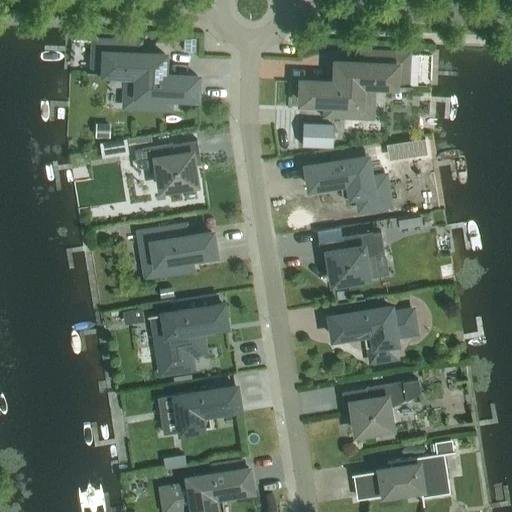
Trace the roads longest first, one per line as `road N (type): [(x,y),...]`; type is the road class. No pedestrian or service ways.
road 1 (residential): [(301,511),(243,132),(252,42)]
road 2 (residential): [(511,14),(289,6)]
